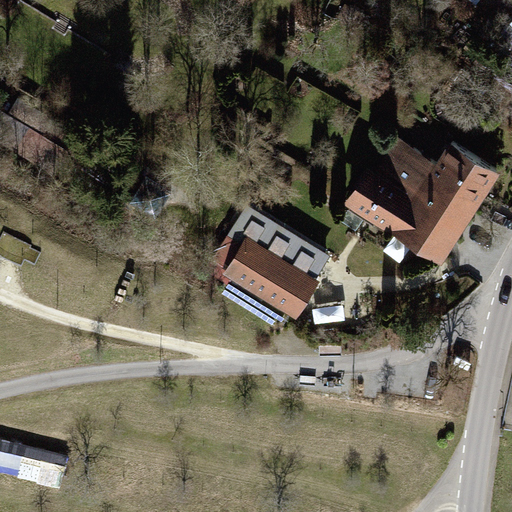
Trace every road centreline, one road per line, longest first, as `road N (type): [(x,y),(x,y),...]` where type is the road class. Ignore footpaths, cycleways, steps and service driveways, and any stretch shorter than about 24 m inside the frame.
road 1 (unclassified): [(507,304),(430,348),(351,366),(234,362),(0,388)]
road 2 (track): [(0,292),(250,361)]
road 3 (tertiary): [(507,304),(471,511)]
